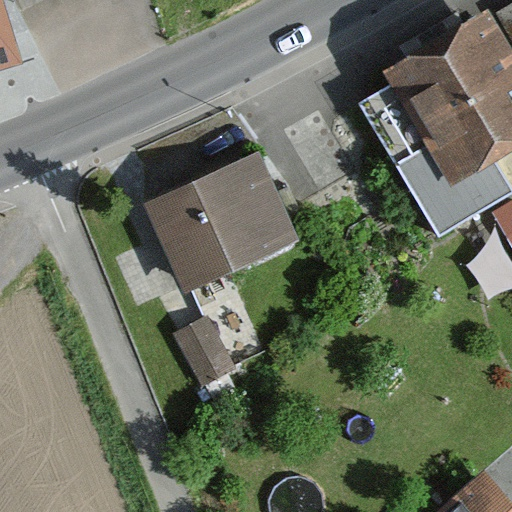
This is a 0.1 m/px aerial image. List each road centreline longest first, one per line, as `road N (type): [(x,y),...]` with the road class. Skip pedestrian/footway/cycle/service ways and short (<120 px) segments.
road 1 (track): [(30,146),(178,511)]
road 2 (primary): [(0,157),(157,90),(333,0)]
